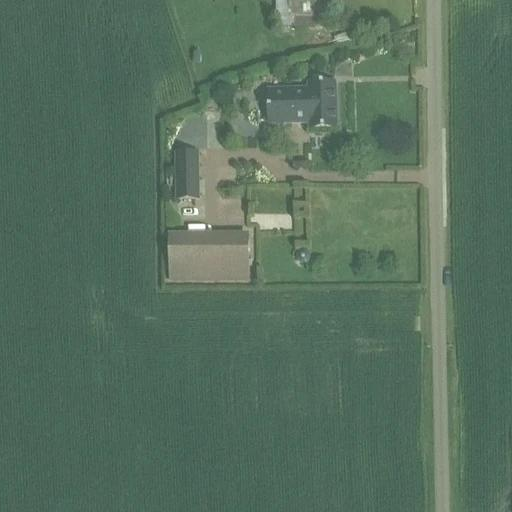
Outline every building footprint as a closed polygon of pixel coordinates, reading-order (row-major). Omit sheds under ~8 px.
[(290,14),(330,14),(330,0),(278,0),(279,20),(290,21),(290,14)] [(336,39),(339,49),(361,41),(357,31),(336,39)] [(338,130),(336,84),(310,85),(310,91),(269,92),(270,125),(311,124),(311,131),(338,130)] [(176,154),(177,202),(201,202),(200,155),(176,154)] [(171,284),(249,281),(248,236),(171,237),(171,284)]
